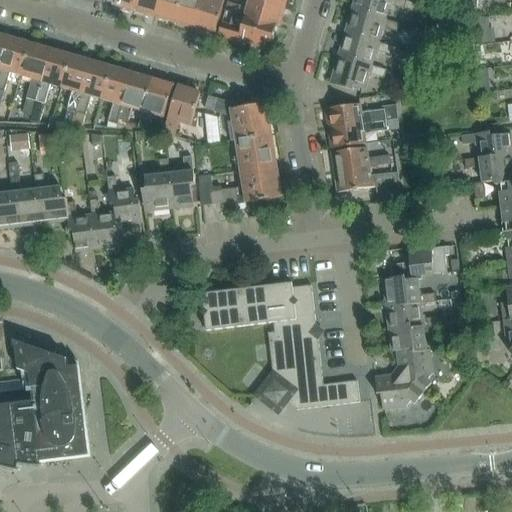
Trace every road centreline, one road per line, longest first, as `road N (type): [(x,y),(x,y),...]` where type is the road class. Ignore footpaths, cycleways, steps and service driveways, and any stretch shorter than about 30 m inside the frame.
road 1 (unclassified): [(511,461),(354,476),(286,467),(211,429),(119,341)]
road 2 (residential): [(119,341),(169,267),(190,255),(287,242),(315,228)]
road 3 (residential): [(76,22),(293,82)]
road 4 (residential): [(340,226),(491,217)]
road 5 (residential): [(315,228),(293,82)]
road 6 (unclassified): [(119,341),(61,304),(0,284)]
